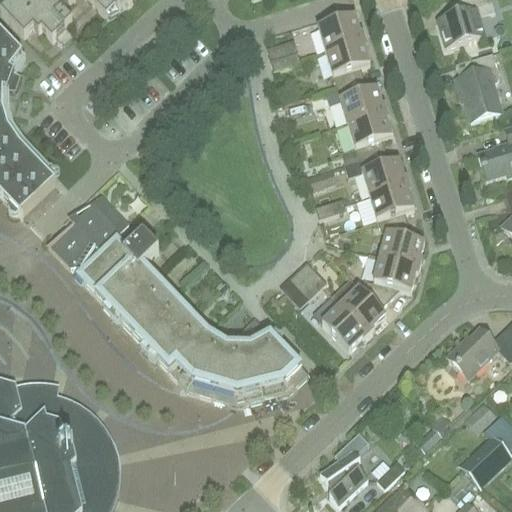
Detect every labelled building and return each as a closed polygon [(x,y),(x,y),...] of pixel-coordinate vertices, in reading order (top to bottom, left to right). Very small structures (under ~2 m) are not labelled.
[(15,0),(8,7),(9,8),(0,17),(24,42),(33,33),(38,39),(42,35),(52,46),(55,43),(61,49),(61,48),(64,50),(72,42),(70,40),(71,39),(65,33),(72,27),(62,16),(78,0),(83,0),(106,23),(115,14),(116,16),(132,0),(15,0)] [(467,17),(437,25),(445,53),(484,41),(478,21),(494,17),(489,0),(469,0),(462,2),(467,17)] [(325,57),(364,46),(362,39),(360,39),(354,22),(318,33),(325,57)] [(20,83),(10,76),(23,61),(0,36),(0,198),(19,219),(23,223),(24,222),(21,220),(56,186),(20,150),(8,134),(3,116),(10,115),(20,83)] [(294,45),(266,54),(273,77),(301,69),(294,45)] [(366,53),(364,46),(325,57),(333,83),(333,82),(336,93),(363,84),(360,74),(369,71),(364,54),(366,53)] [(460,83),(455,84),(462,107),(464,106),(470,127),(501,118),(492,89),(496,87),(499,82),(493,64),(502,62),(501,56),(456,70),(460,83)] [(363,84),(336,93),(340,105),(340,106),(347,129),(385,116),(384,111),(382,112),(376,94),(367,97),(363,84)] [(385,116),(347,129),(355,155),(355,154),(359,166),(386,157),(382,146),(391,144),(386,127),(388,126),(385,116)] [(478,160),(486,186),(507,179),(507,182),(511,180),(511,132),(504,135),(508,148),(494,152),(495,155),(478,160)] [(386,157),(359,166),(359,167),(345,170),(348,182),(362,179),(370,203),(408,190),(406,183),(404,184),(398,167),(389,169),(386,157)] [(311,195),(320,192),(316,180),(307,183),(311,195)] [(410,198),(408,190),(370,203),(377,227),(405,219),(404,219),(413,216),(408,198),(410,198)] [(342,204),(315,212),(318,223),(345,216),(342,204)] [(72,231),(48,252),(49,253),(50,253),(70,274),(75,273),(80,277),(117,243),(129,230),(120,221),(118,223),(101,205),(93,210),(72,231)] [(413,246),(405,219),(377,227),(380,237),(386,239),(380,264),(419,273),(421,266),(419,266),(423,248),(413,246)] [(511,221),(501,232),(511,242),(511,221)] [(127,254),(117,243),(80,277),(76,281),(93,299),(94,299),(170,378),(187,396),(237,411),(289,398),(308,379),(270,339),(250,350),(228,350),(209,338),(143,270),(158,256),(143,239),(127,254)] [(367,287),(359,295),(379,315),(399,296),(410,298),(415,281),(417,282),(419,273),(380,264),(373,289),(367,287)] [(306,268),(298,276),(317,297),(326,288),(306,268)] [(289,285),(309,305),(317,297),(298,276),(289,285)] [(341,311),(369,341),(374,336),(372,334),(385,322),(379,315),(359,295),(359,294),(341,311)] [(369,341),(341,311),(322,330),(348,357),(361,345),(363,347),(369,341)] [(511,329),(502,339),(491,349),(479,336),(462,352),(460,350),(446,363),(467,385),(497,356),(509,369),(511,366),(511,329)] [(0,511),(113,511),(116,507),(118,502),(119,496),(120,490),(121,484),(121,479),(121,472),(120,468),(119,462),(118,457),(116,453),(113,446),(110,441),(106,435),(102,430),(99,426),(95,422),(88,416),(82,412),(76,408),(70,406),(65,404),(52,400),(53,390),(47,389),(46,389),(30,389),(24,390),(16,392),(16,390),(0,385),(0,511)] [(496,419),(483,405),(465,421),(477,436),(496,419)] [(444,422),(433,433),(441,442),(453,431),(444,422)] [(433,433),(416,448),(424,458),(441,442),(433,433)] [(333,462),(338,467),(319,481),(332,500),(328,503),(336,511),(339,511),(367,486),(355,473),(359,469),(354,462),(367,450),(358,439),(333,462)] [(491,440),(458,471),(479,493),(511,462),(491,440)] [(397,467),(376,486),(383,494),(404,475),(397,467)] [(418,473),(405,482),(420,505),(433,496),(418,473)] [(424,511),(402,490),(380,511),(424,511)]
